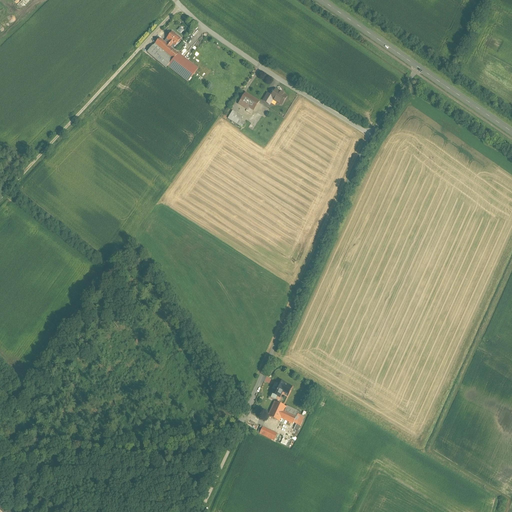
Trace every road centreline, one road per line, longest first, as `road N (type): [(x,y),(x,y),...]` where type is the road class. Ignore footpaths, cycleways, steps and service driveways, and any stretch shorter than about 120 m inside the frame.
road 1 (unclassified): [(240,421),(370,135)]
road 2 (track): [(180,5),(0,198)]
road 3 (unclassified): [(240,421),(209,439),(156,450),(47,453),(0,464)]
road 4 (unclassified): [(174,0),(240,54),(370,135)]
